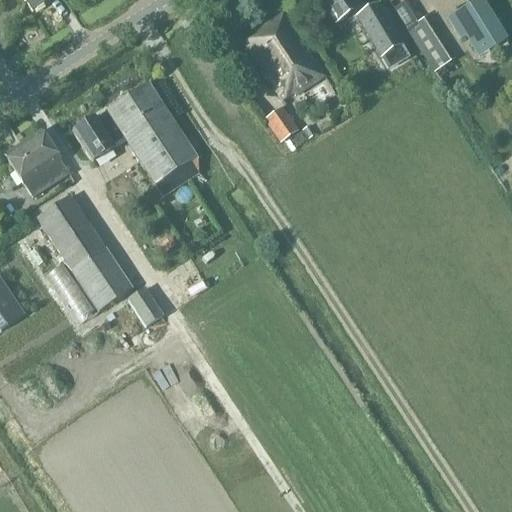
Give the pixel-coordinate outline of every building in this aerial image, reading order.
[(21,0),(31,14),(51,1),(50,0),(21,0)] [(350,0),(318,0),(327,14),(329,14),(336,25),(349,17),(342,6),(350,0)] [(480,0),(469,7),(491,43),(480,50),(471,34),(466,37),(465,37),(478,58),(505,42),(480,0)] [(378,5),(356,18),(381,60),(403,47),(378,5)] [(491,43),(469,7),(448,19),(461,40),(465,37),(466,37),(471,34),(480,50),(491,43)] [(295,97),(324,78),(283,16),(242,42),(282,103),(294,95),(295,97)] [(425,19),(407,31),(434,73),(453,61),(425,19)] [(366,61),(355,68),(363,81),(375,74),(366,61)] [(196,160),(148,85),(104,112),(109,120),(98,127),(93,119),(71,133),(92,165),(114,152),(111,147),(123,140),(153,187),(196,160)] [(280,145),(298,133),(282,109),(263,122),(280,145)] [(307,141),(317,135),(311,125),(301,132),(307,141)] [(31,201),(68,177),(40,134),(3,159),(31,201)] [(133,291),(70,198),(35,221),(97,314),(133,291)] [(235,233),(225,237),(232,255),(242,252),(235,233)] [(170,239),(161,245),(167,254),(176,248),(170,239)] [(24,318),(0,281),(0,332),(1,333),(24,318)] [(127,302),(145,330),(163,318),(145,290),(127,302)] [(54,344),(4,355),(12,390),(62,379),(58,361),(57,361),(54,344)]
